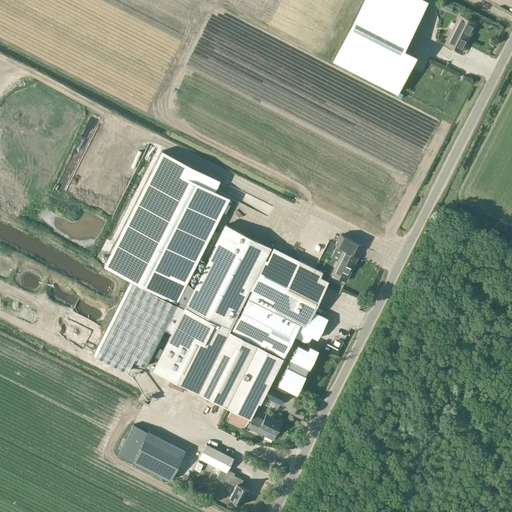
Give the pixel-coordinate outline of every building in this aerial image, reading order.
[(362,0),(332,60),(397,92),(398,90),(415,55),(416,55),(403,48),(404,46),(422,12),(398,0),(362,0)] [(458,14),(444,43),(461,52),(476,23),(458,14)] [(130,280),(92,353),(127,371),(133,359),(146,366),(164,329),(171,332),(152,369),(225,406),(250,418),(258,402),(260,403),(293,336),(307,343),(311,336),(317,339),(327,318),(313,311),(328,281),(320,276),(322,271),(275,247),(267,262),(264,260),(271,247),(226,224),(194,288),(186,281),(229,198),(214,190),(220,179),(163,150),(104,265),(176,301),(175,303),(130,280)] [(342,250),(331,273),(345,281),(357,257),(352,254),(353,253),(354,253),(359,244),(340,234),(335,243),(345,249),(344,250),(342,250)] [(298,343),(278,383),(296,392),(318,349),(310,345),(308,348),(298,343)] [(271,385),(265,397),(279,404),(285,393),(271,385)] [(247,426),(265,434),(273,439),(281,422),(265,413),(263,418),(253,414),(247,426)] [(118,453),(132,461),(170,480),(186,450),(148,430),(147,431),(133,424),(118,453)] [(202,450),(199,458),(202,460),(221,469),(217,476),(221,479),(235,486),(229,498),(241,505),(249,489),(240,485),(243,479),(234,475),(235,473),(228,469),(234,457),(206,443),(202,450)]
